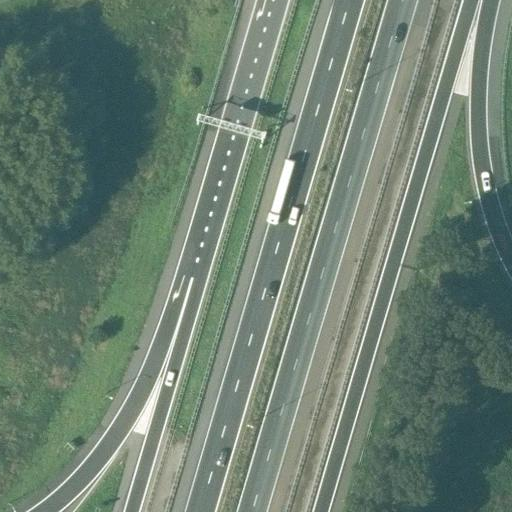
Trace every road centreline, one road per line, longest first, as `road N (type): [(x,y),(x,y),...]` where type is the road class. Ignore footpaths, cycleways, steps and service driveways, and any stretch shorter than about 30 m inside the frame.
road 1 (motorway): [(320,511),(475,0)]
road 2 (motorway): [(349,0),(199,511)]
road 3 (motorway): [(253,511),(403,0)]
road 4 (motorway): [(273,0),(175,333)]
road 5 (motorway): [(511,255),(480,148),(487,0)]
road 6 (motorway): [(175,333),(121,426),(78,483),(43,511)]
road 7 (motorway): [(175,333),(131,511)]
